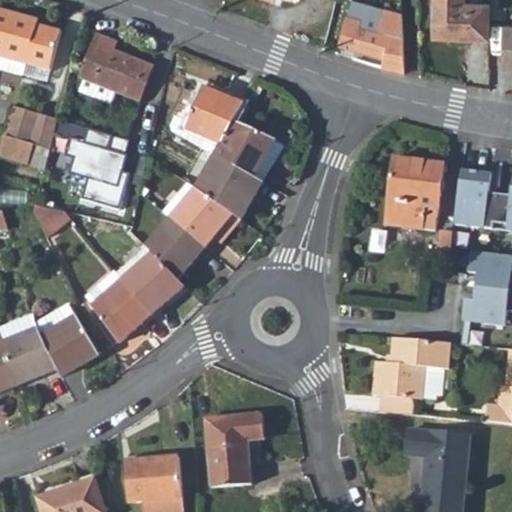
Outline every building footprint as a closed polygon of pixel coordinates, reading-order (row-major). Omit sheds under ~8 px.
[(355,0),(354,0),(351,14),(384,24),(387,10),(355,0)] [(465,0),(436,0),(434,37),(489,40),(491,6),(465,4),(465,0)] [(39,22),(0,10),(0,70),(23,76),(27,65),(51,72),(62,34),(38,26),(39,22)] [(384,58),(382,68),(407,75),(402,15),(387,10),(384,24),(351,14),(342,46),(384,58)] [(108,39),(96,35),(81,78),(85,79),(118,92),(141,101),(154,68),(114,54),(104,50),(108,39)] [(119,44),(108,39),(104,50),(114,54),(119,44)] [(48,84),(51,72),(27,65),(23,76),(48,84)] [(113,106),(118,92),(85,79),(79,93),(113,106)] [(172,128),(175,135),(201,150),(216,159),(236,124),(246,108),(205,90),(201,98),(190,123),(177,117),(172,128)] [(188,93),(177,117),(190,123),(201,98),(188,93)] [(0,210),(5,210),(6,210),(36,210),(38,204),(55,134),(58,122),(15,108),(1,155),(0,159),(0,210)] [(76,124),(59,119),(58,122),(55,134),(72,138),(76,124)] [(283,147),(236,124),(216,159),(254,180),(263,164),(272,167),(283,147)] [(86,142),(72,139),(63,170),(89,178),(83,198),(121,210),(132,174),(125,172),(130,156),(110,150),(114,136),(90,128),(86,142)] [(212,167),(199,192),(236,218),(243,222),(263,185),(254,180),(216,159),(201,150),(197,159),(212,167)] [(390,227),(440,233),(446,166),(398,160),(390,227)] [(263,185),(272,167),(263,164),(254,180),(263,185)] [(493,179),(463,175),(456,228),(497,232),(501,199),(491,197),(493,179)] [(187,184),(165,215),(174,223),(209,251),(236,218),(199,192),(187,184)] [(151,192),(143,186),(140,195),(146,199),(151,192)] [(511,200),(501,199),(497,232),(511,234),(511,200)] [(36,210),(48,235),(70,216),(67,212),(38,204),(36,210)] [(0,210),(0,228),(8,228),(5,210),(0,210)] [(174,223),(151,252),(182,284),(209,251),(174,223)] [(440,263),(451,264),(455,235),(443,233),(440,263)] [(151,252),(121,277),(156,319),(188,291),(182,284),(151,252)] [(511,258),(479,255),(477,273),(485,274),(483,291),(511,294),(511,258)] [(121,277),(90,302),(123,348),(156,319),(121,277)] [(473,306),(471,324),(510,329),(511,314),(511,294),(483,291),(481,307),(473,306)] [(71,304),(38,321),(39,323),(61,374),(65,382),(103,361),(71,304)] [(0,322),(0,396),(21,389),(3,337),(0,322)] [(39,323),(3,337),(21,389),(61,374),(39,323)] [(379,364),(375,398),(385,399),(415,402),(426,403),(429,368),(451,370),(453,342),(426,340),(395,337),(393,357),(397,358),(396,365),(389,364),(379,364)] [(396,365),(397,358),(393,357),(389,357),(389,364),(396,365)] [(511,388),(506,388),(504,407),(493,406),(491,425),(511,426),(511,388)] [(415,402),(385,399),(383,415),(413,418),(415,402)] [(264,416),(206,422),(212,491),(253,488),(249,444),(266,442),(264,416)] [(467,511),(474,439),(412,433),(410,460),(428,462),(424,511),(467,511)] [(182,511),(179,460),(125,464),(128,505),(143,504),(143,511),(182,511)] [(103,511),(95,485),(37,505),(39,511),(103,511)]
